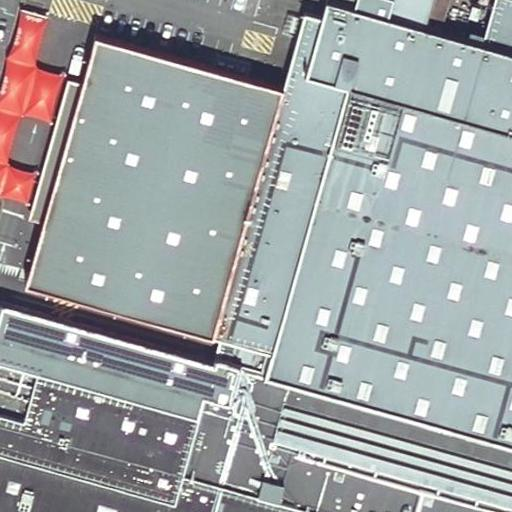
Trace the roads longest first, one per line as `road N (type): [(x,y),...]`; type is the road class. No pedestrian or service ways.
road 1 (unknown): [(39,280),(94,295),(115,290),(145,189),(174,66),(106,40)]
road 2 (unknown): [(106,40),(39,280)]
